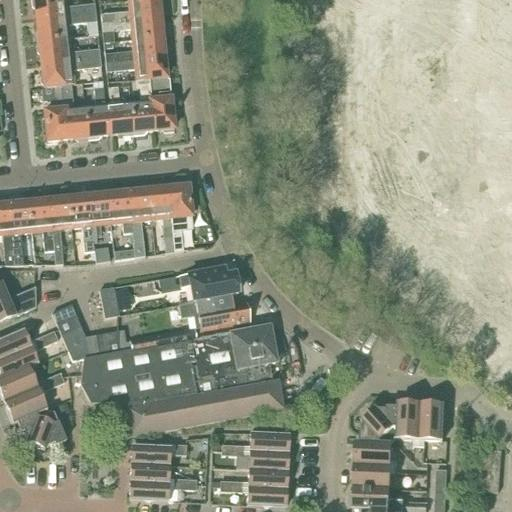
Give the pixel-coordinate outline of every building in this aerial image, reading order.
[(64,0),(30,0),(31,9),(34,11),(35,22),(95,15),(94,6),(66,9),(64,0)] [(159,0),(158,0),(127,3),(128,15),(100,17),(101,26),(159,20),(158,13),(161,11),(159,0)] [(322,0),(323,13),(363,13),(362,0),(322,0)] [(398,1),(398,13),(406,13),(406,1),(398,1)] [(323,13),(323,35),(362,35),(363,13),(323,13)] [(406,13),(398,13),(398,25),(406,25),(406,13)] [(34,36),(35,45),(69,41),(68,27),(95,24),(95,15),(35,22),(37,33),(34,36)] [(129,32),(130,43),(164,40),(163,31),(160,28),(159,20),(101,26),(102,34),(129,32)] [(495,28),(495,40),(503,40),(503,28),(495,28)] [(323,35),(322,58),(362,58),(362,35),(323,35)] [(105,66),(163,60),(163,53),(165,51),(164,40),(130,43),(131,54),(105,57),(105,66)] [(40,67),(99,61),(98,52),(71,55),(69,41),(35,45),(36,54),(39,56),(40,67)] [(397,47),(397,59),(406,59),(406,47),(397,47)] [(362,58),(322,58),(322,83),(362,83),(362,58)] [(397,59),(397,71),(405,71),(406,59),(397,59)] [(139,88),(148,87),(157,86),(158,97),(169,95),(168,83),(165,81),(165,78),(167,76),(167,69),(164,67),(163,60),(105,66),(106,75),(133,72),(134,84),(139,83),(139,88)] [(43,91),(62,89),(70,88),(70,87),(74,87),(73,73),(100,70),(99,61),(40,67),(41,76),(40,79),(40,85),(43,87),(43,91)] [(107,138),(104,111),(102,84),(93,85),(95,108),(84,109),(87,142),(96,142),(98,138),(107,138)] [(163,134),(173,134),(170,101),(158,102),(158,97),(157,86),(148,87),(153,133),(161,132),(163,134)] [(148,87),(139,88),(141,103),(130,104),(133,138),(142,137),(144,134),(153,133),(148,87)] [(77,144),(87,142),(84,109),(73,110),(71,94),(70,88),(62,89),(67,142),(74,141),(77,144)] [(43,114),(47,147),(55,146),(57,143),(67,142),(62,89),(43,91),(40,94),(41,105),(54,104),(55,113),(43,114)] [(108,91),(110,111),(113,137),(120,136),(123,139),(133,138),(130,104),(118,105),(117,90),(108,91)] [(353,108),(353,137),(396,137),(396,108),(390,108),(390,99),(370,99),(370,108),(353,108)] [(104,111),(107,138),(110,137),(113,137),(110,111),(107,111),(104,111)] [(362,137),(362,177),(391,177),(391,170),(400,170),(400,150),(391,150),(391,137),(362,137)] [(405,187),(404,227),(431,227),(431,203),(441,203),(441,164),(429,164),(429,187),(405,187)] [(174,255),(182,254),(179,220),(190,219),(188,187),(187,187),(179,187),(178,190),(167,191),(174,255)] [(441,187),(441,226),(450,226),(450,250),(476,250),(476,210),(453,211),(453,187),(441,187)] [(160,222),(165,256),(174,255),(167,191),(160,192),(158,190),(147,191),(150,223),(160,222)] [(134,194),(128,195),(132,236),(131,237),(133,261),(143,260),(139,224),(150,223),(147,191),(135,192),(134,194)] [(132,236),(128,195),(119,196),(116,194),(107,195),(111,227),(120,226),(122,237),(131,237),(132,236)] [(111,227),(107,195),(96,196),(94,198),(88,199),(93,247),(96,246),(95,240),(100,240),(99,229),(111,227)] [(70,231),(80,230),(82,252),(92,251),(92,247),(93,247),(88,199),(81,200),(78,198),(67,199),(70,231)] [(55,202),(47,203),(50,234),(52,234),(54,254),(55,268),(62,267),(59,233),(70,231),(67,199),(56,200),(55,202)] [(50,234),(47,203),(40,204),(37,202),(27,203),(31,236),(40,235),(42,255),(54,254),(52,234),(50,234)] [(31,236),(27,203),(16,204),(15,206),(7,207),(14,268),(22,268),(19,237),(31,236)] [(14,268),(7,207),(1,207),(0,206),(0,238),(1,238),(4,269),(14,268)] [(511,222),(490,222),(489,262),(511,261),(511,222)] [(109,265),(107,251),(93,253),(95,267),(109,265)] [(112,256),(113,263),(132,261),(132,253),(112,256)] [(191,305),(232,299),(237,297),(233,277),(224,279),(223,271),(187,277),(178,278),(180,291),(189,289),(191,305)] [(7,302),(0,286),(0,325),(34,311),(33,291),(7,302)] [(118,318),(113,290),(99,293),(104,321),(118,318)] [(233,328),(248,325),(245,307),(234,309),(232,300),(191,307),(191,306),(177,309),(179,323),(198,320),(200,331),(194,332),(195,342),(234,335),(233,328)] [(70,308),(51,316),(56,327),(75,319),(70,308)] [(56,327),(61,338),(80,330),(75,319),(56,327)] [(72,363),(83,362),(86,361),(82,341),(84,340),(80,330),(61,338),(72,363)] [(119,407),(126,406),(129,441),(281,412),(281,409),(276,385),(270,386),(266,367),(274,365),(273,361),(275,358),(275,353),(271,351),(269,339),(266,339),(260,335),(260,332),(234,337),(234,335),(195,342),(196,343),(134,355),(133,353),(131,354),(117,356),(112,357),(99,359),(86,361),(83,362),(80,388),(89,407),(119,406),(119,407)] [(194,332),(129,344),(131,354),(133,353),(134,355),(196,343),(195,342),(194,332)] [(27,345),(22,333),(0,342),(0,362),(33,348),(35,353),(45,348),(41,339),(27,345)] [(41,339),(45,348),(57,343),(53,334),(41,339)] [(117,356),(117,334),(108,336),(112,357),(117,356)] [(131,354),(129,344),(117,334),(117,356),(131,354)] [(112,357),(108,336),(95,338),(99,359),(112,357)] [(99,359),(95,338),(84,340),(82,341),(86,361),(99,359)] [(33,348),(0,362),(0,378),(1,381),(27,370),(36,366),(31,354),(35,353),(33,348)] [(34,386),(27,370),(1,381),(0,381),(0,398),(3,406),(42,389),(39,383),(34,386)] [(49,379),(54,389),(64,385),(59,375),(49,379)] [(3,406),(12,427),(16,426),(16,425),(45,412),(38,396),(54,389),(49,379),(39,383),(42,389),(3,406)] [(69,416),(65,406),(53,411),(57,421),(69,416)] [(363,427),(363,435),(360,435),(359,446),(391,447),(396,443),(397,407),(397,411),(387,410),(387,413),(379,414),(376,411),(361,424),(363,427)] [(396,443),(413,443),(413,450),(418,450),(420,408),(397,407),(396,443)] [(443,409),(444,409),(420,408),(418,450),(424,450),(424,444),(442,444),(443,409)] [(46,414),(45,412),(16,425),(16,426),(20,435),(23,434),(27,442),(26,446),(44,453),(45,450),(54,446),(55,449),(65,444),(53,416),(46,414)] [(287,438),(249,436),(249,449),(234,449),(233,459),(244,460),(245,454),(287,456),(287,438)] [(396,466),(389,465),(390,448),(391,447),(359,446),(355,445),(354,469),(396,470),(396,466)] [(169,450),(131,448),(130,467),(168,468),(169,458),(185,459),(186,448),(169,447),(169,450)] [(233,459),(234,449),(221,448),(220,459),(233,459)] [(249,460),(248,473),(286,474),(287,456),(245,454),(244,460),(249,460)] [(486,496),(498,496),(501,455),(489,454),(486,496)] [(168,468),(130,467),(129,485),(171,487),(171,482),(168,482),(168,468)] [(388,493),(389,476),(395,476),(396,470),(354,469),(353,491),(388,493)] [(247,485),(232,485),(232,495),(243,496),(243,491),(285,493),(286,474),(248,473),(247,485)] [(445,485),(446,474),(435,473),(435,484),(445,485)] [(418,490),(426,490),(426,477),(418,477),(418,490)] [(167,492),(182,493),(182,482),(171,482),(171,487),(129,485),(128,504),(166,505),(167,492)] [(182,493),(195,493),(195,483),(182,482),(182,493)] [(219,484),(219,494),(232,495),(232,485),(219,484)] [(434,495),(445,496),(445,485),(435,484),(434,495)] [(243,491),(243,496),(247,496),(246,509),(284,511),(285,493),(243,491)] [(425,511),(426,506),(403,505),(403,503),(388,503),(388,493),(353,491),(353,492),(354,492),(352,511),(425,511)] [(444,507),(445,496),(434,495),(434,506),(444,507)]
